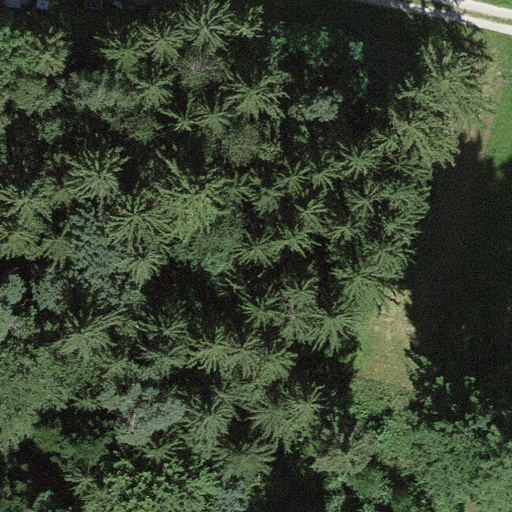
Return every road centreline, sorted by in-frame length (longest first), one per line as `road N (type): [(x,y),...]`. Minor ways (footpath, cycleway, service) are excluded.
road 1 (track): [(0,442),(113,511)]
road 2 (track): [(511,28),(389,0)]
